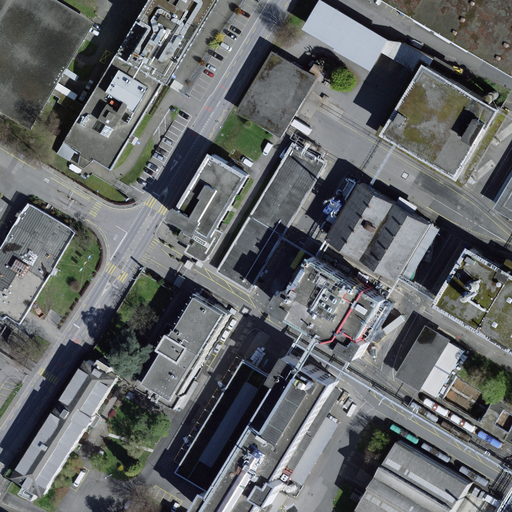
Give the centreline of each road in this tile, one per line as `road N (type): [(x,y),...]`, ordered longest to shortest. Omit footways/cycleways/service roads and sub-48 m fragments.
road 1 (unclassified): [(137,238),(280,0)]
road 2 (unclassified): [(0,445),(137,238)]
road 3 (residential): [(0,160),(137,238)]
